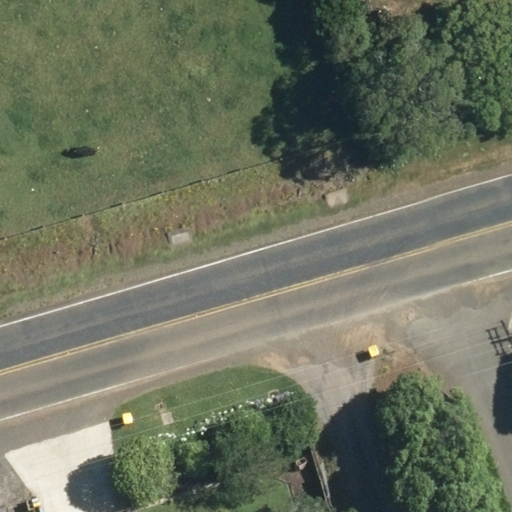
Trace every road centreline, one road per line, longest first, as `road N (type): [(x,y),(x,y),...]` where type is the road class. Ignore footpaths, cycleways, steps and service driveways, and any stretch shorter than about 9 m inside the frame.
road 1 (tertiary): [(0,370),(511,219)]
road 2 (unknown): [(440,240),(508,511)]
